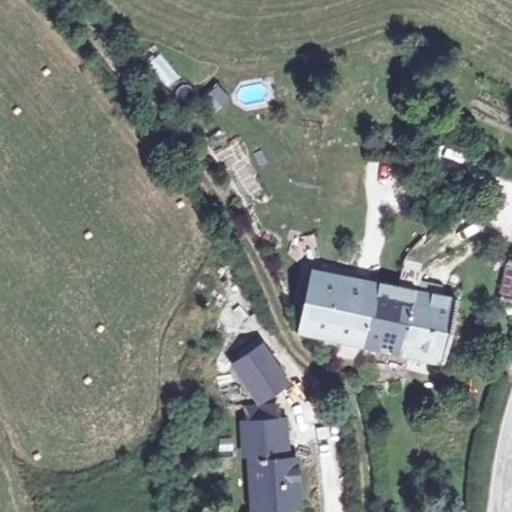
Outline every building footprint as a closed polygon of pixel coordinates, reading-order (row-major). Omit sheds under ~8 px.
[(208,91),(216,110),(230,103),(221,85),(208,91)] [(229,142),(214,155),(245,191),(260,178),(229,142)] [(511,262),(509,262),(502,296),(511,297),(511,262)] [(362,280),(300,269),(289,328),(351,339),(362,280)] [(417,280),(415,290),(362,280),(351,339),(432,354),(444,296),(437,294),(439,283),(417,280)] [(270,382),(248,346),(221,362),(243,398),(270,382)] [(228,413),(229,427),(253,425),(252,411),(228,413)] [(253,425),(229,427),(236,509),(281,505),(277,463),(261,464),(258,425),(253,425)]
